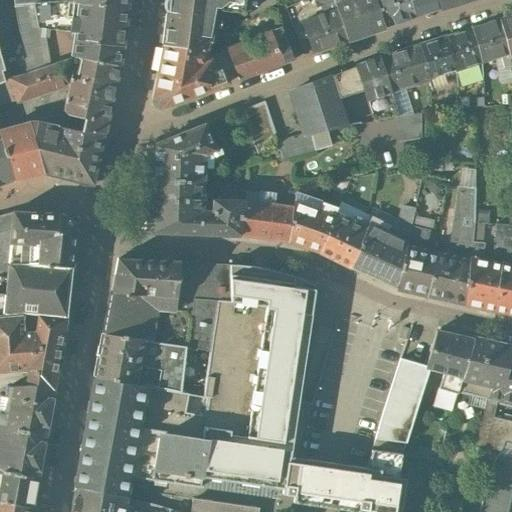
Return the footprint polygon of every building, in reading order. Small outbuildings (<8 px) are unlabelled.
[(70,0),(68,0),(66,16),(71,17),(70,30),(76,31),(73,55),(76,56),(119,66),(120,58),(127,7),(70,0)] [(166,0),(161,45),(162,45),(162,46),(185,48),(188,39),(208,40),(208,43),(210,43),(215,19),(205,17),(206,9),(243,13),(244,0),(166,0)] [(333,0),(312,0),(316,9),(334,2),(333,0)] [(333,0),(334,2),(337,10),(338,13),(348,9),(346,3),(345,3),(349,1),(348,0),(333,0)] [(355,0),(346,3),(348,9),(338,13),(348,40),(385,27),(375,0),(355,0)] [(375,0),(385,27),(417,16),(411,0),(375,0)] [(438,0),(411,0),(417,16),(441,8),(438,0)] [(438,0),(441,8),(466,0),(438,0)] [(43,28),(37,28),(33,3),(14,5),(26,73),(48,65),(43,28)] [(337,10),(302,23),(313,52),(348,40),(338,13),(337,10)] [(511,15),(499,19),(508,54),(510,59),(511,58),(511,15)] [(508,54),(499,19),(473,27),(483,62),(500,57),(508,54)] [(473,27),(446,36),(457,69),(457,71),(483,62),(473,27)] [(279,28),(227,48),(238,79),(292,60),(279,28)] [(446,36),(419,45),(429,78),(457,69),(446,36)] [(188,39),(185,48),(162,46),(152,99),(152,102),(155,106),(158,107),(160,107),(220,86),(220,85),(228,82),(223,68),(215,71),(210,58),(205,57),(208,43),(208,40),(188,39)] [(419,45),(380,57),(392,92),(430,80),(429,78),(419,45)] [(508,54),(500,57),(504,68),(509,66),(508,60),(510,59),(508,54)] [(119,66),(76,56),(73,67),(69,84),(64,111),(68,115),(85,118),(83,131),(104,132),(119,66)] [(380,57),(331,76),(347,124),(399,116),(392,92),(380,57)] [(26,73),(8,77),(9,79),(17,99),(18,101),(69,84),(73,67),(69,58),(26,73)] [(331,76),(291,91),(303,133),(308,132),(324,127),(347,124),(331,76)] [(9,79),(0,83),(0,104),(17,99),(9,79)] [(449,86),(430,87),(431,105),(450,104),(449,86)] [(264,101),(241,110),(259,160),(279,150),(277,142),(278,141),(264,101)] [(81,131),(50,125),(38,122),(31,124),(44,171),(92,184),(104,132),(83,131),(81,131)] [(31,124),(0,131),(0,138),(11,174),(12,179),(44,171),(31,124)] [(204,125),(152,145),(151,180),(202,181),(203,154),(214,150),(204,125)] [(303,133),(279,141),(278,141),(277,142),(279,150),(281,159),(314,150),(308,132),(303,133)] [(0,176),(11,174),(0,138),(0,176)] [(202,181),(151,180),(149,232),(200,234),(201,212),(202,181)] [(459,187),(450,248),(452,255),(452,256),(469,260),(470,258),(471,240),(473,223),(474,211),(474,189),(459,187)] [(274,194),(259,192),(258,203),(273,205),(274,194)] [(242,200),(212,200),(211,212),(213,213),(212,234),(239,235),(243,201),(242,200)] [(258,203),(243,201),(239,235),(287,242),(292,207),(273,205),(258,203)] [(324,213),(293,202),(292,207),(287,242),(311,250),(324,213)] [(511,203),(510,225),(497,224),(495,254),(508,255),(505,265),(511,265),(511,203)] [(415,209),(402,206),(397,230),(396,231),(409,236),(411,227),(415,209)] [(489,211),(474,211),(473,223),(488,223),(489,211)] [(12,212),(0,215),(0,262),(7,263),(12,212)] [(55,214),(23,213),(23,212),(12,212),(7,263),(7,265),(37,264),(71,266),(75,232),(74,228),(72,224),(70,221),(63,216),(59,214),(55,214)] [(211,212),(201,212),(200,234),(212,234),(213,213),(211,212)] [(366,226),(335,213),(319,253),(350,268),(365,231),(366,226)] [(397,230),(369,218),(366,226),(365,231),(350,268),(397,289),(406,245),(409,236),(396,231),(397,230)] [(428,231),(411,227),(409,236),(406,245),(424,250),(428,231)] [(486,242),(471,240),(470,258),(479,260),(480,256),(484,256),(486,242)] [(424,250),(406,245),(397,289),(428,296),(438,253),(424,250)] [(452,256),(438,253),(428,296),(465,305),(469,260),(452,256)] [(479,260),(470,258),(469,260),(465,305),(489,310),(493,262),(479,260)] [(230,265),(117,259),(115,267),(111,291),(177,297),(217,300),(230,301),(230,265)] [(71,266),(37,264),(7,265),(7,263),(0,262),(0,316),(22,314),(66,318),(71,266)] [(511,265),(505,265),(500,264),(498,286),(501,286),(498,312),(511,314),(511,265)] [(217,300),(202,396),(207,397),(205,414),(204,416),(205,417),(204,420),(204,421),(210,423),(210,436),(202,435),(201,441),(208,442),(203,476),(203,478),(282,489),(290,456),(306,349),(313,350),(314,339),(308,338),(315,285),(303,280),(280,271),(265,268),(249,266),(230,265),(230,301),(217,300)] [(177,297),(111,291),(103,334),(185,346),(191,312),(176,310),(177,297)] [(66,318),(22,314),(0,316),(0,371),(21,370),(22,385),(34,384),(53,387),(66,318)] [(472,338),(437,331),(426,366),(425,368),(429,369),(444,373),(461,378),(462,374),(472,338)] [(185,346),(103,334),(96,377),(135,384),(135,383),(140,357),(184,364),(187,346),(185,346)] [(511,355),(510,355),(511,348),(511,347),(472,338),(462,374),(493,380),(488,399),(496,401),(511,404),(511,355)] [(184,364),(140,357),(135,383),(180,392),(184,364)] [(426,366),(400,359),(371,450),(402,454),(429,369),(425,368),(426,366)] [(461,378),(444,373),(439,389),(456,394),(461,378)] [(87,470),(129,476),(200,487),(201,485),(200,485),(201,475),(203,476),(208,442),(201,441),(202,435),(210,436),(210,423),(204,421),(204,416),(205,414),(207,397),(202,396),(188,394),(96,378),(95,378),(82,450),(84,451),(88,467),(87,470)] [(4,410),(48,411),(53,387),(34,384),(22,385),(9,386),(4,410)] [(511,421),(493,417),(496,401),(488,399),(478,444),(501,450),(504,442),(511,443),(511,421)] [(48,411),(4,410),(0,408),(0,426),(18,429),(21,429),(44,433),(48,411)] [(21,429),(18,429),(0,426),(0,470),(36,478),(44,433),(21,429)] [(84,451),(82,450),(77,477),(75,487),(76,487),(76,488),(125,498),(127,486),(129,476),(87,470),(88,467),(84,451)] [(366,468),(290,456),(282,489),(281,501),(358,511),(359,509),(368,510),(367,511),(400,511),(405,478),(398,477),(402,454),(371,450),(366,468)] [(507,511),(511,492),(511,456),(497,454),(494,459),(484,493),(478,511),(507,511)] [(36,478),(0,470),(0,498),(31,506),(36,478)] [(76,488),(75,488),(70,511),(127,511),(131,499),(76,488)] [(0,498),(0,511),(29,511),(31,506),(0,498)] [(190,511),(191,509),(131,499),(128,511),(190,511)] [(256,511),(257,509),(192,500),(191,509),(190,511),(256,511)]
